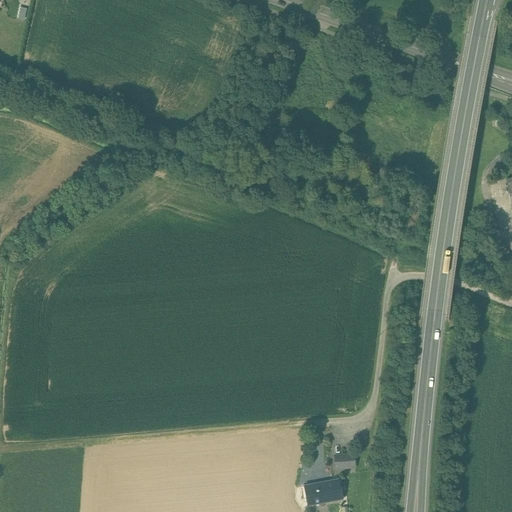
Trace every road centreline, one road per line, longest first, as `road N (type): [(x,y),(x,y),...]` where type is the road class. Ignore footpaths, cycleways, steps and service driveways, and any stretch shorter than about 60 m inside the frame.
road 1 (primary): [(483,0),(443,214),(409,511)]
road 2 (primary): [(421,511),(441,282),(491,0)]
road 3 (unclassified): [(511,303),(434,273),(397,272),(386,294),(369,427)]
road 4 (primary): [(286,0),(511,81)]
